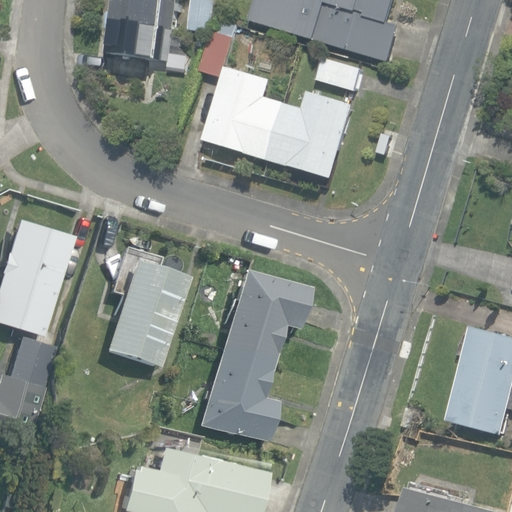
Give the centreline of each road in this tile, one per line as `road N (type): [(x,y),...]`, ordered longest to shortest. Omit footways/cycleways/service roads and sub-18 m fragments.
road 1 (residential): [(46,0),(44,77),(58,113),(90,153),(153,192),(397,257)]
road 2 (residential): [(320,511),(397,257)]
road 3 (residential): [(397,257),(437,128)]
road 4 (residential): [(437,128),(475,0)]
